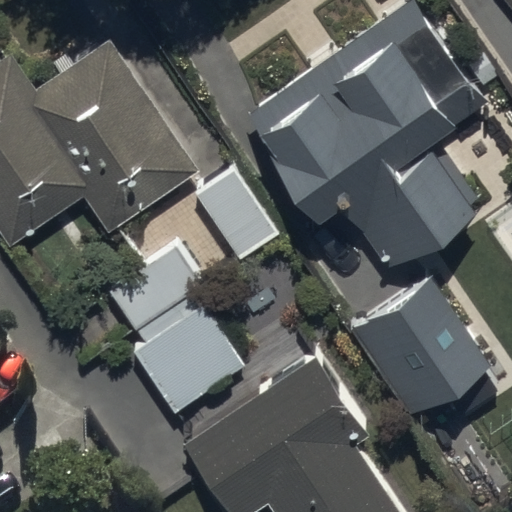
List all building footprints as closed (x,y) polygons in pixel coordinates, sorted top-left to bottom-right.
[(382,0),(255,86),(326,192),(343,181),(393,256),(478,199),(427,124),(481,88),(421,0),(382,0)] [(105,19),(32,67),(8,31),(0,36),(0,210),(9,224),(82,175),(108,214),(197,154),(105,19)] [(192,173),(238,241),(279,213),(233,146),(192,173)] [(106,269),(135,312),(201,268),(172,225),(106,269)] [(350,313),(411,403),(491,350),(430,259),(350,313)] [(133,332),(174,392),(243,346),(202,286),(133,332)] [(312,331),(183,418),(239,502),(267,484),(285,511),(412,511),(354,425),(369,415),(312,331)]
